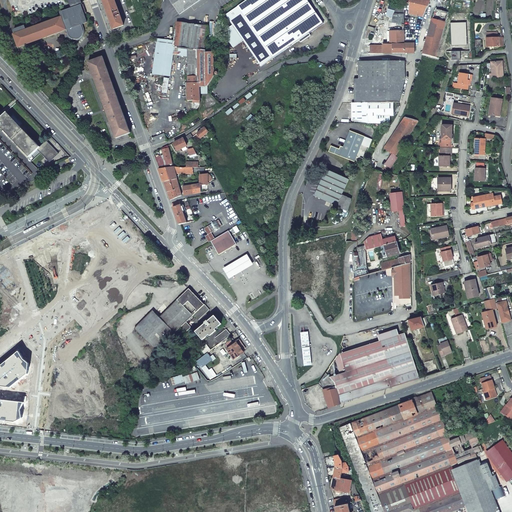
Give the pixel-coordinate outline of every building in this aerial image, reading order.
[(15,33),(13,34),(18,47),(31,43),(58,33),(68,30),(70,35),(72,37),(72,38),(74,38),(75,39),(77,39),(78,38),(80,37),(81,36),(82,35),(82,33),(82,31),(80,25),(87,22),(84,14),(86,13),(84,7),(83,3),(82,3),(80,0),(68,0),(71,8),(60,12),(62,17),(26,29),(25,25),(13,29),(15,33)] [(113,29),(123,26),(114,0),(102,0),(110,19),(113,29)] [(124,0),(129,14),(135,11),(131,0),(124,0)] [(169,0),(179,14),(199,0),(169,0)] [(309,33),(323,23),(306,0),(246,0),(225,15),(233,26),(243,41),(261,67),(299,40),(300,42),(310,35),(309,33)] [(423,17),(430,0),(409,0),(409,14),(423,17)] [(391,18),(391,23),(404,25),(404,6),(383,2),(379,15),(391,18)] [(448,12),(436,9),(423,53),(436,57),(448,12)] [(175,47),(196,51),(205,52),(205,50),(208,26),(187,24),(187,23),(176,22),(173,41),(173,44),(175,47)] [(243,41),(233,26),(228,29),(230,43),(233,48),(243,41)] [(389,31),(389,44),(393,44),(404,44),(404,31),(389,31)] [(503,38),(497,38),(497,33),(486,33),(486,47),(503,46),(503,38)] [(175,47),(173,44),(173,41),(159,39),(155,75),(170,76),(172,54),(187,57),(187,77),(196,77),(196,75),(196,51),(175,47)] [(404,44),(405,53),(414,53),(414,43),(404,44)] [(383,54),(382,44),(370,44),(370,54),(383,54)] [(393,54),(393,44),(389,44),(382,44),(383,54),(393,54)] [(393,44),(393,54),(405,53),(404,44),(393,44)] [(196,75),(196,77),(214,76),(214,52),(205,52),(196,51),(196,75)] [(88,62),(116,138),(130,133),(125,120),(124,117),(117,96),(116,93),(102,57),(88,62)] [(354,79),(354,103),(368,103),(393,103),(400,102),(405,79),(405,61),(358,62),(358,79),(354,79)] [(490,74),(490,78),(503,77),(502,61),(491,62),(492,74),(490,74)] [(415,80),(404,118),(418,122),(433,67),(420,63),(415,80)] [(460,73),(457,88),(468,90),(468,85),(469,81),(471,81),(472,75),(460,73)] [(186,86),(186,101),(200,101),(200,86),(207,86),(214,76),(196,77),(187,77),(187,83),(185,83),(185,86),(186,86)] [(492,106),(490,115),(499,116),(502,100),(491,98),(490,106),(492,106)] [(393,103),(368,103),(354,103),(352,103),(352,121),(368,123),(389,123),(389,115),(393,115),(393,103)] [(453,104),(452,114),(468,117),(470,107),(453,104)] [(40,147),(7,112),(0,118),(0,127),(29,157),(31,155),(37,149),(40,147)] [(418,122),(404,118),(398,126),(384,149),(392,154),(396,156),(418,122)] [(442,125),(441,139),(452,140),(452,126),(442,125)] [(197,142),(209,132),(204,126),(202,128),(203,129),(193,137),(197,142)] [(340,146),(339,149),(331,146),(328,152),(354,162),(355,159),(357,156),(364,136),(350,131),(343,147),(340,146)] [(164,133),(152,138),(152,139),(152,140),(151,140),(152,142),(150,143),(152,146),(167,140),(164,133)] [(182,138),(173,142),(178,151),(186,147),(182,138)] [(476,139),(475,154),(485,155),(486,139),(476,139)] [(46,141),(40,147),(37,149),(41,153),(49,162),(58,154),(46,141)] [(165,146),(162,148),(166,165),(170,164),(173,164),(168,146),(165,146)] [(197,156),(193,148),(188,150),(190,158),(197,156)] [(439,156),(439,166),(449,166),(449,161),(449,157),(451,157),(451,148),(441,148),(441,156),(439,156)] [(34,159),(41,153),(37,149),(31,155),(34,159)] [(392,154),(384,165),(390,169),(397,157),(396,156),(392,154)] [(161,169),(158,169),(161,176),(163,183),(164,182),(177,178),(175,173),(193,174),(193,168),(187,168),(184,168),(174,166),(173,164),(170,164),(171,167),(161,169)] [(475,168),(475,181),(484,181),(485,169),(475,168)] [(326,170),(314,196),(337,206),(342,195),(349,179),(326,170)] [(184,195),(185,195),(200,192),(200,185),(207,184),(207,175),(199,175),(199,184),(183,186),(184,195)] [(177,178),(164,182),(165,186),(167,192),(179,188),(177,178)] [(438,178),(438,190),(451,190),(451,178),(438,178)] [(170,199),(170,200),(181,196),(179,188),(167,192),(170,199)] [(390,193),(392,212),(399,211),(404,211),(402,192),(390,193)] [(490,204),(490,206),(502,204),(500,196),(494,197),(493,194),(484,195),(486,205),(490,204)] [(342,195),(337,206),(348,211),(351,199),(342,195)] [(471,203),(472,210),(483,207),(483,205),(486,205),(484,195),(478,197),(473,198),(474,203),(471,203)] [(427,217),(442,217),(442,210),(443,210),(443,203),(431,204),(431,210),(427,210),(427,217)] [(177,220),(179,225),(180,225),(186,223),(183,215),(179,205),(173,207),(174,211),(177,220)] [(183,215),(186,223),(191,222),(190,218),(187,219),(185,215),(183,215)] [(508,224),(507,218),(491,222),(492,228),(508,224)] [(215,221),(210,225),(214,231),(219,227),(215,221)] [(205,236),(209,242),(211,241),(215,239),(211,233),(214,231),(210,225),(204,229),(208,235),(205,236)] [(431,229),(433,240),(449,236),(447,226),(431,229)] [(478,226),(465,230),(466,234),(467,236),(468,236),(480,233),(478,226)] [(236,244),(228,230),(215,239),(211,241),(219,255),(236,244)] [(366,250),(384,245),(382,240),(381,234),(369,237),(364,242),(365,246),(366,250)] [(495,234),(478,238),(480,242),(475,244),(476,248),(494,244),(495,239),(495,234)] [(395,236),(382,240),(384,245),(396,242),(395,236)] [(465,242),(468,248),(470,254),(474,253),(470,240),(469,240),(465,242)] [(384,245),(387,257),(399,254),(396,242),(384,245)] [(440,248),(443,262),(453,259),(450,246),(440,248)] [(366,268),(366,250),(358,252),(353,253),(354,278),(360,277),(382,271),(381,264),(366,268)] [(229,265),(223,269),(229,279),(235,275),(253,265),(247,254),(229,265)] [(490,254),(477,258),(480,268),(490,266),(489,261),(488,258),(491,258),(490,254)] [(411,256),(398,259),(399,266),(411,263),(411,256)] [(381,264),(382,271),(394,267),(399,266),(398,259),(381,264)] [(395,275),(395,296),(400,295),(400,298),(408,298),(408,295),(410,295),(411,295),(411,263),(399,266),(394,267),(394,270),(395,275)] [(479,296),(475,280),(464,282),(468,299),(479,296)] [(431,285),(433,296),(445,293),(442,283),(431,285)] [(153,311),(134,328),(157,351),(181,327),(186,322),(194,314),(204,305),(193,293),(189,289),(159,317),(153,311)] [(507,315),(506,309),(507,306),(506,301),(496,304),(501,323),(510,321),(509,318),(510,316),(507,315)] [(204,305),(194,314),(199,320),(209,310),(204,305)] [(482,313),(486,330),(497,327),(492,311),(482,313)] [(451,319),(457,334),(468,330),(462,315),(451,319)] [(205,323),(195,331),(202,340),(209,335),(210,336),(216,331),(215,330),(221,324),(214,316),(205,323)] [(421,317),(408,320),(411,330),(424,327),(421,318),(421,317)] [(191,327),(186,322),(181,327),(185,332),(191,327)] [(226,329),(215,338),(219,344),(231,335),(226,329)] [(336,388),(341,404),(348,402),(407,383),(419,379),(404,333),(397,336),(395,330),(389,332),(391,338),(379,342),(340,354),(346,372),(340,374),(330,378),(334,382),(336,388)] [(309,344),(308,332),(301,333),(302,345),(309,344)] [(379,342),(391,338),(389,332),(377,336),(379,342)] [(236,342),(242,351),(245,348),(244,346),(240,340),(236,342)] [(448,341),(440,344),(440,345),(437,347),(441,357),(444,355),(444,354),(451,351),(448,341)] [(242,351),(236,342),(226,349),(234,360),(244,353),(243,352),(242,351)] [(206,344),(200,349),(205,355),(207,353),(211,350),(206,344)] [(302,348),(304,366),(311,365),(310,347),(302,348)] [(24,360),(19,351),(0,366),(0,385),(1,386),(10,387),(27,374),(29,363),(24,360)] [(205,355),(197,361),(202,367),(212,359),(213,361),(216,358),(213,355),(211,357),(207,353),(205,355)] [(185,384),(200,379),(198,372),(183,376),(182,374),(171,378),(173,385),(184,381),(185,384)] [(326,373),(318,384),(323,390),(329,388),(330,390),(336,388),(334,382),(330,378),(326,373)] [(496,397),(493,388),(495,388),(492,380),(482,383),(484,391),(483,392),(486,400),(496,397)] [(341,404),(336,388),(330,390),(329,388),(323,390),(328,404),(329,408),(341,404)] [(351,423),(384,511),(409,511),(419,508),(419,511),(450,511),(467,506),(452,470),(445,452),(452,449),(448,435),(431,393),(417,398),(417,397),(411,399),(411,400),(417,415),(405,420),(399,405),(351,423)] [(508,406),(502,413),(511,420),(511,418),(511,398),(506,405),(508,406)] [(0,420),(14,422),(22,418),(21,410),(24,402),(0,399),(0,420)] [(417,415),(411,400),(399,405),(405,420),(417,415)] [(340,427),(371,511),(384,511),(351,423),(340,427)] [(467,506),(469,511),(499,511),(491,490),(499,487),(494,475),(492,476),(487,463),(480,466),(475,453),(482,450),(473,428),(457,435),(456,431),(448,435),(452,449),(459,467),(452,470),(467,506)] [(506,482),(511,478),(511,452),(503,440),(485,452),(506,482)] [(334,472),(333,477),(341,479),(342,473),(348,472),(348,466),(346,462),(342,463),(342,461),(338,454),(334,456),(335,461),(335,467),(334,472)] [(333,477),(331,489),(349,493),(352,480),(341,479),(333,477)] [(342,505),(335,506),(336,511),(349,511),(348,503),(342,505)]
